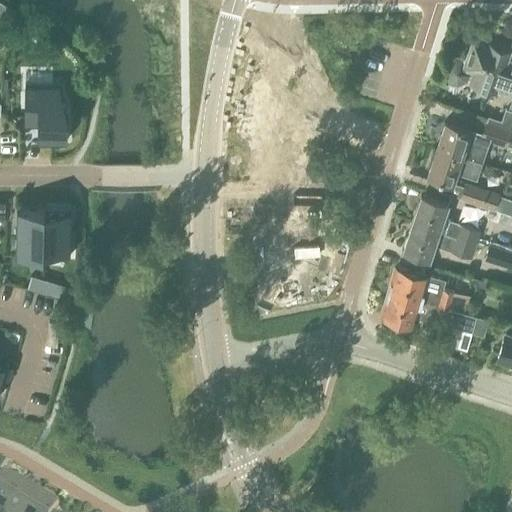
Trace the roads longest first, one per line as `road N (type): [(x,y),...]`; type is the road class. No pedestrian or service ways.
road 1 (residential): [(337,341),(422,63)]
road 2 (residential): [(0,174),(204,177)]
road 3 (tertiary): [(213,363),(204,177)]
road 4 (residential): [(337,341),(511,400)]
road 5 (tertiary): [(204,177),(219,56),(235,0)]
road 6 (tertiary): [(268,511),(222,412),(213,363)]
road 7 (residential): [(213,363),(337,341)]
road 8 (residential): [(15,411),(35,340),(31,322),(0,311)]
